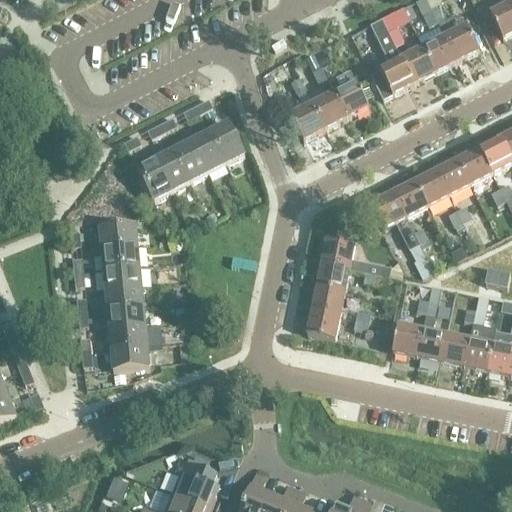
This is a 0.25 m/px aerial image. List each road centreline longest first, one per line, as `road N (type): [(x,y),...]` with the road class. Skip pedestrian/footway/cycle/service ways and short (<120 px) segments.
road 1 (residential): [(172,0),(59,57),(88,114),(227,44)]
road 2 (residential): [(0,469),(176,399),(265,375)]
road 3 (residential): [(287,201),(511,86)]
road 4 (residential): [(265,375),(294,374),(511,420)]
road 5 (residential): [(421,511),(349,483),(319,488),(255,463)]
road 6 (residential): [(265,375),(287,201)]
road 7 (residential): [(287,201),(227,44)]
